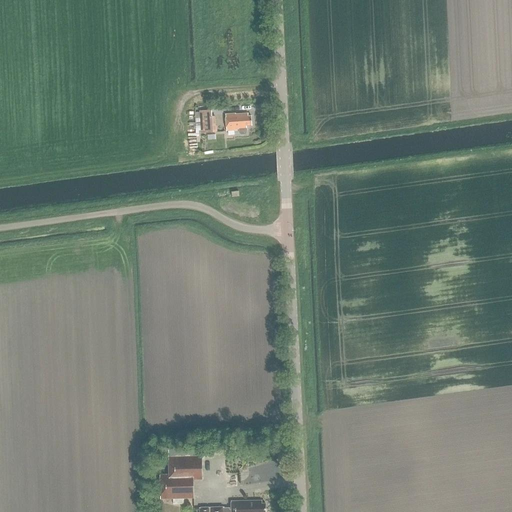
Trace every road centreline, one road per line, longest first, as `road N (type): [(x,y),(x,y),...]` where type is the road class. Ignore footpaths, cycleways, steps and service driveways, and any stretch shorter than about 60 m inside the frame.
road 1 (unclassified): [(0,228),(178,204),(244,228),(286,232)]
road 2 (tertiary): [(301,511),(286,232)]
road 3 (tertiary): [(286,232),(276,0)]
